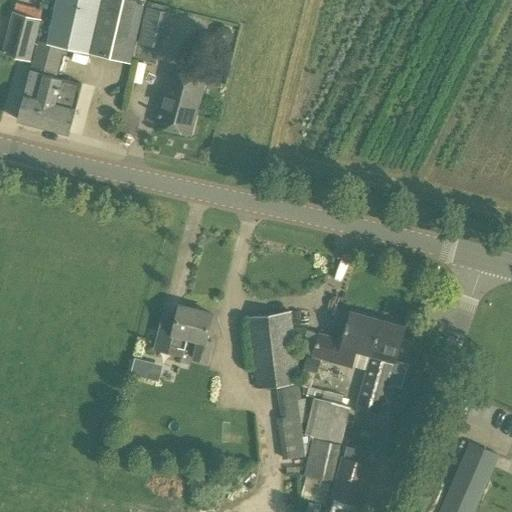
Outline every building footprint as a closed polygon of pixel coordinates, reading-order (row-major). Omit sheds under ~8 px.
[(91,53),(102,0),(57,0),(48,43),(91,53)] [(136,42),(145,7),(144,7),(145,2),(145,0),(102,0),(91,53),(131,63),(136,42)] [(145,7),(136,42),(161,48),(170,12),(167,11),(168,7),(148,2),(147,7),(145,7)] [(40,18),(42,9),(16,3),(14,12),(13,11),(2,53),(31,61),(42,19),(40,18)] [(49,128),(62,79),(56,78),(64,48),(39,42),(32,70),(31,70),(25,95),(18,120),(49,128)] [(191,133),(205,80),(170,71),(156,124),(191,133)] [(62,79),(49,128),(70,133),(76,108),(75,108),(82,84),(62,79)] [(206,340),(213,313),(180,305),(177,320),(162,316),(154,349),(184,357),(189,338),(197,340),(192,360),(208,363),(213,342),(206,340)] [(373,354),(383,321),(338,308),(334,322),(347,326),(344,340),(319,333),(319,334),(306,330),(300,351),(313,354),(367,371),(372,354),(373,354)] [(301,399),(299,383),(301,383),(291,312),(247,317),(256,388),(276,386),(280,417),(277,418),(282,459),(305,456),(301,422),(306,422),(305,410),(308,410),(306,398),(301,399)] [(384,394),(386,387),(394,383),(389,378),(394,360),(396,361),(405,327),(383,321),(373,354),(372,354),(367,371),(358,405),(380,411),(381,404),(389,401),(384,394)] [(317,373),(321,361),(307,357),(303,369),(317,373)] [(153,379),(156,367),(134,361),(131,373),(153,379)] [(341,442),(350,407),(314,398),(305,434),(341,442)] [(332,481),(340,445),(313,439),(305,475),(309,476),(304,497),(326,502),(330,481),(332,481)] [(474,511),(499,455),(469,441),(438,511),(474,511)] [(370,464),(373,454),(346,446),(343,457),(341,457),(330,497),(360,506),(372,465),(370,464)] [(294,511),(298,495),(288,493),(284,511),(294,511)]
